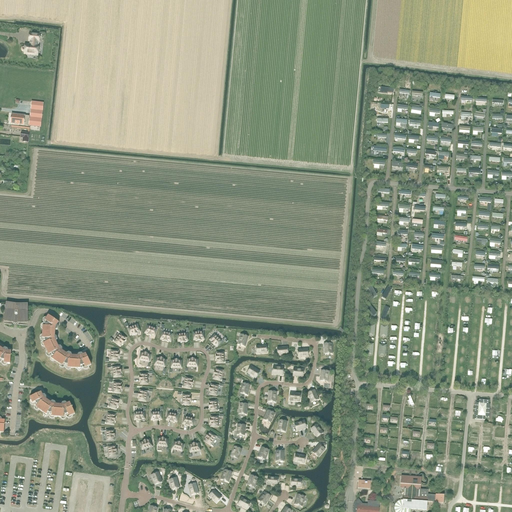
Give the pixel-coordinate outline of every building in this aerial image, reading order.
[(39,42),(40,35),(30,34),(29,41),(30,41),(30,45),(25,45),(25,47),(24,47),(23,47),(22,48),(22,49),(22,50),(23,51),(24,51),(24,53),(29,54),(29,55),(32,55),(32,54),(38,55),(39,47),(37,46),(38,42),(39,42)] [(41,127),(43,103),(31,102),(30,116),(11,114),(10,124),(41,127)] [(23,137),(22,142),(28,143),(28,139),(29,133),(21,132),(20,137),(23,137)] [(27,305),(17,305),(7,304),(4,321),(15,322),(17,322),(27,322),(27,305)] [(57,325),(59,323),(48,316),(45,321),(47,323),(46,325),(46,327),(43,326),(42,339),(45,339),(45,341),(46,343),(43,344),(48,355),(51,354),(52,356),(54,357),(52,359),(62,366),(64,364),(66,365),(68,365),(68,368),(80,369),(80,366),(82,366),(84,365),(85,368),(91,365),(86,354),(83,355),(81,354),(79,354),(77,356),(72,356),(71,354),(69,353),(66,354),(62,351),(62,349),(61,347),(58,347),(56,342),(57,340),(57,337),(55,336),(55,331),(57,330),(58,327),(57,325)] [(133,335),(137,333),(137,332),(139,331),(137,325),(128,329),(130,335),(133,334),(133,335)] [(154,336),(156,330),(147,327),(145,333),(148,334),(148,335),(151,336),(152,335),(154,336)] [(170,341),(171,335),(162,333),(161,339),(163,340),(167,341),(167,340),(170,341)] [(122,344),(125,341),(124,340),(126,338),(120,334),(115,342),(120,346),(122,343),(122,344)] [(185,342),(185,341),(187,340),(187,334),(177,335),(178,341),(181,341),(181,342),(185,342)] [(217,346),(221,342),(214,335),(210,340),(212,342),(211,343),(214,345),(215,345),(217,346)] [(245,347),(248,337),(241,335),(238,345),(245,347)] [(3,349),(0,347),(0,359),(2,360),(4,360),(4,364),(10,364),(11,352),(8,351),(7,349),(5,348),(3,349)] [(147,355),(147,354),(144,353),(143,354),(141,354),(139,360),(149,362),(150,355),(147,355)] [(163,360),(163,359),(159,358),(159,359),(156,358),(155,365),(164,367),(166,361),(163,360)] [(119,369),(119,367),(113,367),(114,377),(120,376),(120,373),(121,373),(120,369),(119,369)] [(256,378),(260,372),(251,367),(247,373),(256,378)] [(220,380),(223,371),(216,369),(216,372),(215,372),(214,376),(215,376),(214,378),(220,380)] [(327,382),(328,372),(322,371),(320,381),(327,382)] [(192,386),(192,382),(192,379),(186,378),(184,387),(190,388),(191,386),(192,386)] [(250,386),(247,385),(243,384),(240,393),(247,395),(250,386)] [(216,395),(218,386),(211,385),(211,387),(210,387),(209,391),(210,391),(210,394),(216,395)] [(139,400),(145,401),(147,392),(140,391),(140,393),(139,393),(138,397),(139,397),(139,400)] [(312,402),(318,400),(314,391),(308,393),(312,402)] [(45,395),(42,395),(41,392),(30,398),(32,404),(35,402),(36,404),(38,405),(36,408),(46,415),(48,412),(50,414),(52,414),(51,417),(64,418),(64,415),(66,415),(68,414),(69,417),(75,414),(70,403),(67,404),(65,403),(63,403),(61,405),(56,405),(55,402),(53,401),(50,403),(46,400),(46,397),(45,395)] [(275,402),(276,392),(269,392),(268,402),(275,402)] [(117,407),(119,403),(118,402),(118,400),(112,398),(109,407),(116,409),(116,406),(117,407)] [(478,400),(478,403),(475,403),(473,415),(475,415),(475,419),(484,420),(484,417),(488,418),(489,405),(489,401),(478,400)] [(217,410),(216,401),(209,402),(210,404),(209,404),(209,408),(210,408),(210,411),(217,410)] [(270,423),(274,414),(268,411),(264,420),(270,423)] [(176,422),(177,415),(168,413),(167,420),(169,420),(169,421),(173,422),(173,421),(176,422)] [(115,422),(115,418),(114,418),(115,415),(108,414),(107,423),(113,424),(114,421),(115,422)] [(192,426),(194,419),(184,417),(183,424),(186,424),(185,425),(189,426),(189,425),(192,426)] [(285,432),(287,422),(280,421),(278,430),(285,432)] [(296,431),(306,428),(304,421),(294,424),(296,431)] [(244,436),(245,426),(238,425),(237,435),(244,436)] [(317,437),(323,433),(317,425),(311,429),(317,437)] [(215,437),(210,433),(209,435),(208,435),(205,438),(206,439),(205,441),(210,445),(215,437)] [(147,441),(146,440),(143,442),(140,443),(143,449),(152,446),(149,440),(147,441)] [(181,443),(177,442),(177,443),(174,443),(173,449),(182,451),(183,445),(181,444),(181,443)] [(196,445),(196,444),(192,444),(192,445),(189,446),(190,452),(200,450),(199,444),(196,445)] [(318,457),(324,450),(319,445),(313,452),(318,457)] [(116,449),(115,449),(114,446),(108,447),(110,456),(116,455),(115,453),(116,452),(116,449)] [(237,459),(241,450),(235,447),(231,456),(237,459)] [(265,460),(268,451),(262,448),(258,457),(265,460)] [(304,463),(305,457),(295,455),(294,462),(304,463)] [(228,482),(232,473),(225,470),(221,480),(228,482)] [(155,485),(162,482),(158,473),(152,475),(155,485)] [(254,488),(257,478),(251,476),(247,485),(254,488)] [(394,506),(394,508),(394,509),(395,511),(410,511),(411,509),(420,510),(426,510),(427,506),(427,502),(435,502),(435,503),(443,504),(444,495),(436,495),(428,495),(428,490),(420,489),(421,485),(421,484),(421,478),(420,477),(419,477),(418,477),(401,476),(400,486),(403,486),(403,489),(403,500),(401,500),(400,501),(399,501),(397,502),(396,503),(396,504),(395,505),(394,506)] [(172,490),(179,488),(176,478),(169,480),(172,490)] [(370,490),(371,481),(358,480),(358,489),(370,490)] [(191,495),(198,494),(195,484),(189,486),(191,495)] [(216,503),(221,498),(214,491),(209,496),(216,503)] [(265,505),(270,496),(264,493),(259,501),(265,505)] [(301,506),(304,497),(298,495),(295,504),(301,506)] [(247,509),(250,503),(241,498),(238,504),(247,509)] [(353,509),(353,511),(378,511),(379,502),(368,501),(367,506),(367,509),(364,509),(365,504),(362,504),(360,502),(361,502),(359,504),(356,503),(355,505),(354,507),(353,509)]
